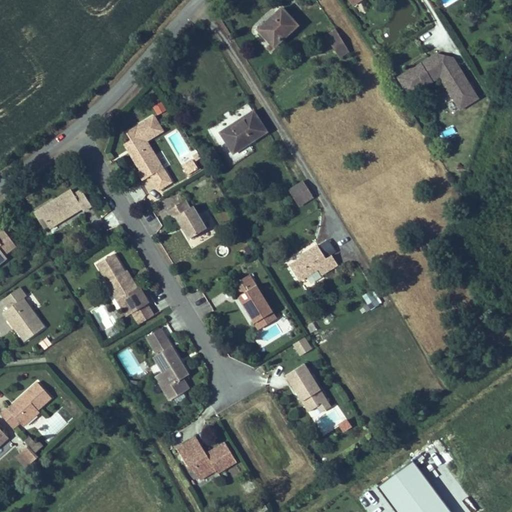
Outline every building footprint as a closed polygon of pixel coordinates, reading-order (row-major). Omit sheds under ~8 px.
[(282,39),(298,25),(282,8),(259,29),(274,46),(279,43),(281,45),(285,42),(282,39)] [(349,51),(336,30),(327,36),(340,56),(349,51)] [(478,98),(453,58),(436,54),(398,77),(409,96),(440,77),(460,110),(478,98)] [(163,101),(153,106),(158,116),(168,111),(163,101)] [(266,131),(253,111),(221,133),(234,153),(266,131)] [(156,163),(152,157),(155,155),(146,141),(163,131),(154,116),(142,123),(142,124),(138,127),(137,126),(127,132),(132,140),(127,142),(143,169),(141,171),(138,172),(142,180),(150,175),(159,190),(171,182),(162,167),(157,170),(153,165),(156,163)] [(143,169),(127,142),(125,144),(141,171),(143,169)] [(198,168),(193,160),(182,166),(188,175),(198,168)] [(150,199),(159,195),(151,178),(142,183),(150,199)] [(314,197),(304,181),(289,190),(299,206),(314,197)] [(71,190),(39,210),(50,228),(82,208),(84,210),(91,205),(82,190),(74,194),(71,190)] [(207,228),(193,206),(190,207),(186,200),(167,211),(172,219),(176,217),(189,239),(207,228)] [(48,225),(39,210),(35,212),(44,228),(48,225)] [(0,258),(1,258),(0,256),(0,254),(3,252),(5,254),(16,246),(3,229),(0,230),(0,258)] [(337,265),(331,255),(326,259),(317,245),(302,255),(303,257),(300,259),(290,265),(300,280),(319,268),(322,274),(337,265)] [(106,282),(114,295),(123,297),(125,296),(135,311),(147,304),(149,302),(140,286),(138,288),(133,279),(130,280),(125,271),(114,253),(97,264),(108,282),(106,282)] [(273,312),(250,274),(231,286),(254,323),(273,312)] [(45,327),(23,298),(26,296),(20,287),(3,299),(9,308),(3,312),(8,319),(10,318),(17,326),(15,328),(25,342),(45,327)] [(378,305),(370,293),(364,297),(372,309),(378,305)] [(147,304),(135,311),(125,296),(123,297),(114,295),(127,316),(132,313),(139,324),(154,315),(147,304)] [(258,329),(277,318),(273,312),(254,323),(258,329)] [(17,326),(10,318),(8,319),(15,328),(17,326)] [(167,339),(161,328),(148,336),(154,347),(167,339)] [(293,344),(299,356),(313,349),(306,337),(293,344)] [(52,344),(47,338),(41,343),(45,349),(52,344)] [(189,374),(182,363),(180,364),(178,360),(180,359),(167,339),(154,347),(158,354),(154,356),(164,372),(171,385),(163,389),(170,400),(189,389),(183,378),(189,374)] [(327,400),(304,363),(286,375),(308,412),(317,406),(327,400)] [(171,385),(164,372),(156,376),(163,389),(171,385)] [(40,411),(38,410),(52,397),(38,382),(23,395),(25,397),(10,410),(8,408),(7,407),(0,413),(13,428),(20,422),(23,426),(40,411)] [(10,410),(25,397),(23,395),(8,408),(10,410)] [(321,412),(331,406),(327,400),(317,406),(321,412)] [(348,418),(339,424),(344,433),(353,427),(348,418)] [(0,444),(8,437),(0,427),(0,444)] [(36,444),(29,437),(25,441),(29,445),(31,448),(36,444)] [(237,461),(225,442),(206,453),(201,445),(195,448),(191,440),(176,449),(184,461),(187,459),(194,471),(198,477),(214,467),(216,470),(217,473),(237,461)] [(36,453),(43,446),(39,441),(36,444),(31,448),(36,453)] [(31,448),(29,445),(19,454),(29,465),(39,457),(36,453),(31,448)] [(29,465),(19,454),(16,456),(26,468),(29,465)] [(194,471),(187,459),(184,461),(191,473),(194,471)] [(216,470),(214,467),(198,477),(200,480),(216,470)]
